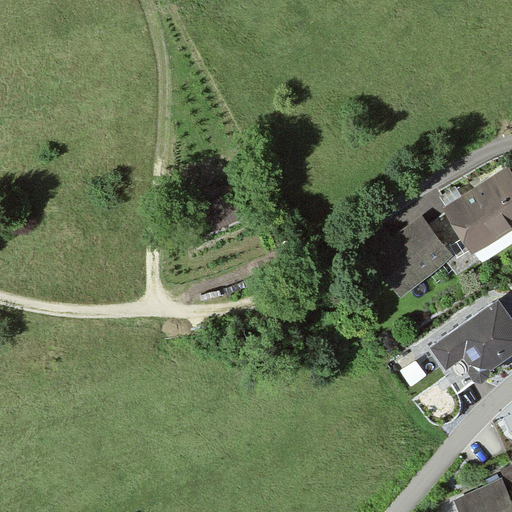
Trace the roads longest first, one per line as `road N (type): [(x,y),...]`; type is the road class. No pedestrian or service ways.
road 1 (track): [(314,272),(246,306),(73,308),(0,291)]
road 2 (residential): [(511,392),(397,511)]
